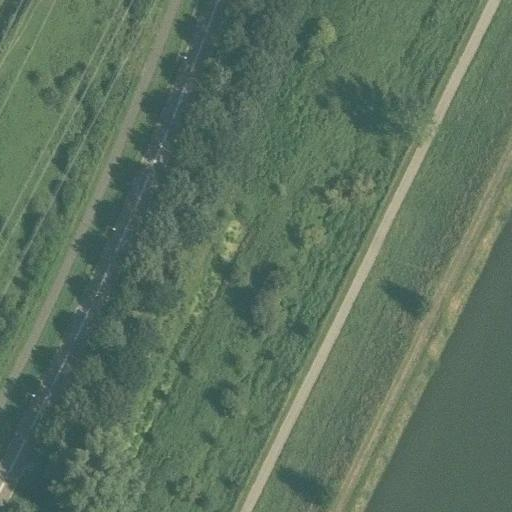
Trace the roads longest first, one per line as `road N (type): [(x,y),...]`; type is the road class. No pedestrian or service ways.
road 1 (unclassified): [(243,511),(492,0)]
road 2 (tertiary): [(0,498),(124,249),(221,0)]
